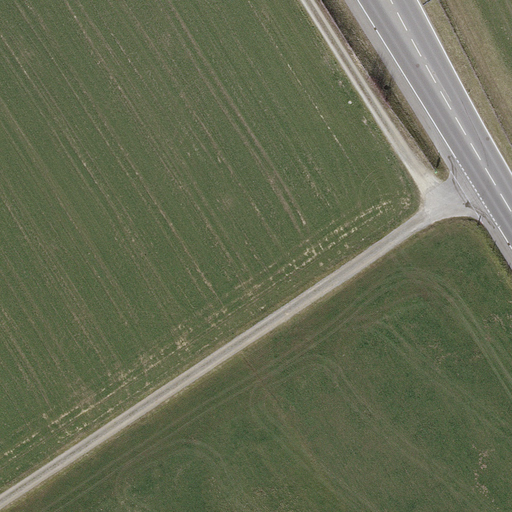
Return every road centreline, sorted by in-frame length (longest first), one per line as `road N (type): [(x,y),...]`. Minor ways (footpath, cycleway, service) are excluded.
road 1 (track): [(0,508),(486,174)]
road 2 (track): [(441,205),(308,0)]
road 3 (tertiary): [(372,0),(486,174)]
road 4 (tertiary): [(486,174),(403,0)]
road 5 (track): [(511,126),(451,0)]
